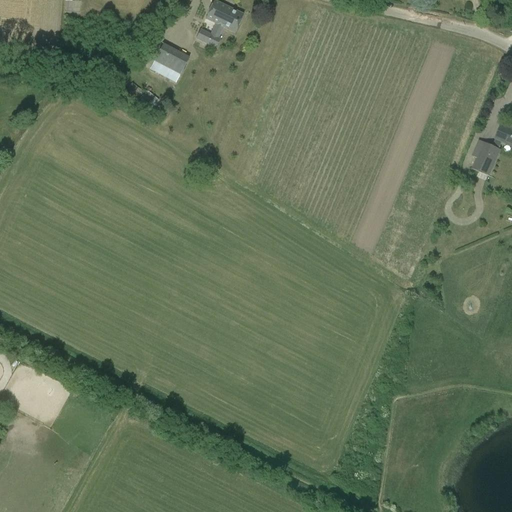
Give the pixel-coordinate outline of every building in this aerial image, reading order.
[(235,33),(243,15),(215,2),(206,20),(216,25),(211,36),(201,31),(196,40),(216,49),(220,40),(218,39),(224,28),(235,33)] [(164,45),(155,62),(180,76),(189,58),(164,45)] [(511,127),(511,131),(509,130),(510,128),(501,125),(494,140),(495,140),(502,143),(503,144),(504,143),(511,146),(511,127)] [(499,150),(502,143),(495,140),(492,147),(499,150)] [(489,177),(500,150),(499,150),(492,147),(484,143),(472,169),(489,177)]
